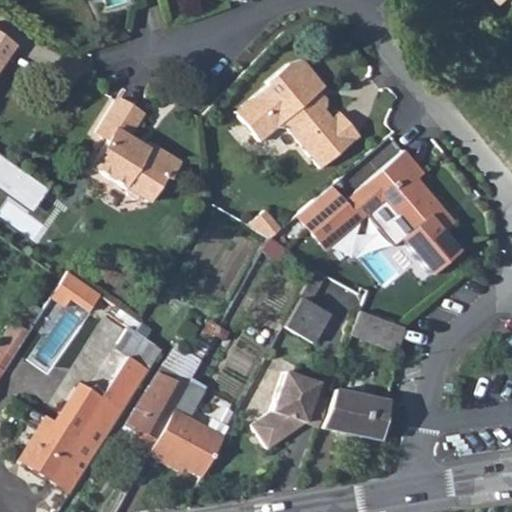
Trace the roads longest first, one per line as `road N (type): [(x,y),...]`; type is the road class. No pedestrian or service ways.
road 1 (residential): [(511,202),(355,0)]
road 2 (residential): [(414,489),(436,352),(511,277)]
road 3 (secondary): [(284,511),(414,489)]
